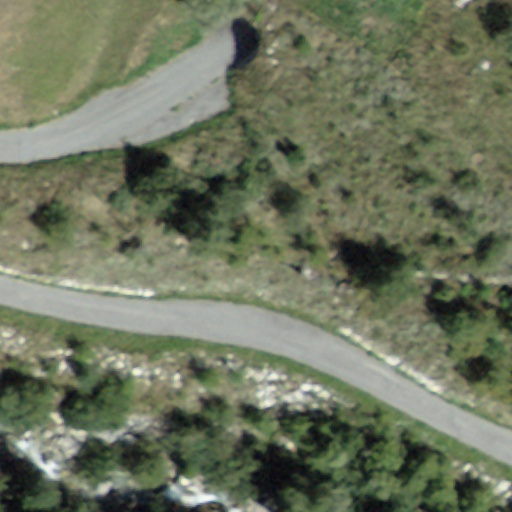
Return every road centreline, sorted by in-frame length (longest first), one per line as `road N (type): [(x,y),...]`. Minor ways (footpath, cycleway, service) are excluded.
road 1 (track): [(511,450),(287,340),(0,287)]
road 2 (unclassified): [(309,0),(165,102),(58,139),(0,140)]
